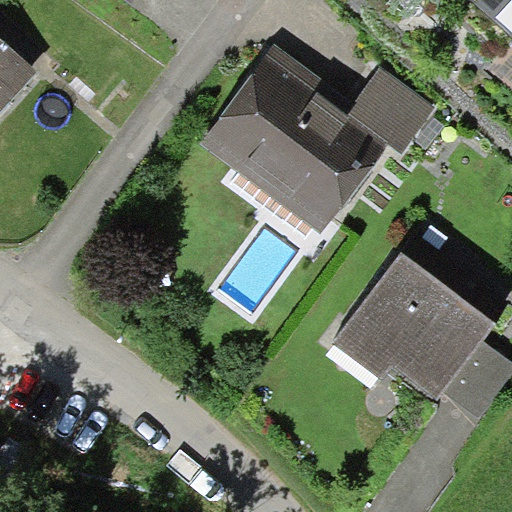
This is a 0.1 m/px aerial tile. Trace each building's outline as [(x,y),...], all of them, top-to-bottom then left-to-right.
[(511,0),(476,0),(511,31),(511,0)] [(0,119),(39,78),(0,40),(0,119)] [(333,88),(276,46),(201,147),(323,237),(390,148),(347,117),(355,105),(333,88)] [(381,70),(355,105),(347,117),(390,148),(403,157),(437,110),(381,70)] [(509,309),(413,239),(334,347),(385,384),(393,373),(438,406),(446,396),(482,344),(509,309)] [(511,374),(511,364),(482,344),(446,396),(481,420),(511,374)]
